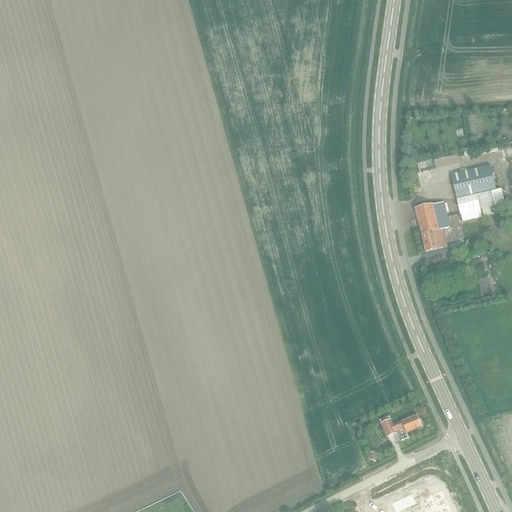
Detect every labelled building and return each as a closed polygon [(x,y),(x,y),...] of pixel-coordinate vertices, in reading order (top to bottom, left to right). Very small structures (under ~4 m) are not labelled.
[(490,166),(451,175),(462,222),(492,215),(490,208),(505,204),(502,189),(496,191),(490,166)] [(435,205),(415,209),(426,252),(438,249),(445,247),(441,232),(454,229),(447,202),(435,205)] [(404,428),(406,433),(421,427),(416,416),(393,425),(390,420),(381,424),(387,437),(396,433),(395,431),(404,428)] [(427,499),(419,502),(424,511),(451,511),(442,491),(426,498),(427,499)] [(412,494),(392,504),(395,511),(398,511),(416,504),(412,494)]
